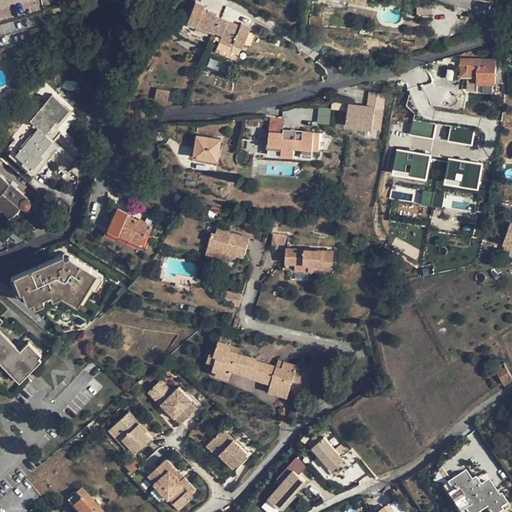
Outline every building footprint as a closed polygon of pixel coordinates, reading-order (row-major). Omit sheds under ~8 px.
[(187,24),(196,27),(197,24),(204,8),(205,5),(197,1),(187,24)] [(197,24),(209,29),(215,15),(216,13),(204,8),(197,24)] [(112,11),(109,31),(108,39),(119,41),(128,42),(129,37),(132,13),(115,11),(112,11)] [(216,32),(222,18),(215,15),(209,29),(216,32)] [(222,35),(228,21),(222,18),(216,32),(222,35)] [(239,26),(228,21),(222,35),(221,36),(233,41),(239,26)] [(233,41),(242,45),(250,27),(241,23),(239,26),(233,41)] [(207,33),(209,29),(197,24),(196,27),(195,28),(207,33)] [(231,46),(231,45),(233,41),(221,36),(219,41),(231,46)] [(478,64),(478,74),(478,82),(494,82),(495,61),(495,58),(460,58),(460,63),(478,64)] [(505,75),(505,61),(495,61),(494,82),(505,82),(505,75)] [(460,74),(478,74),(478,64),(460,63),(460,74)] [(457,67),(450,66),(448,77),(455,79),(457,67)] [(169,90),(157,88),(155,96),(167,98),(169,90)] [(383,93),(369,91),(367,105),(347,103),(347,109),(345,125),(379,128),(383,93)] [(30,121),(38,128),(45,134),(56,121),(58,122),(69,110),(52,95),(30,121)] [(334,103),(333,103),(332,107),(347,109),(347,103),(347,101),(334,100),(334,103)] [(38,128),(16,154),(21,158),(33,168),(44,155),(42,153),(53,140),(45,134),(38,128)] [(295,146),(319,148),(320,131),(303,130),(303,132),(270,130),(269,144),(282,146),(281,155),(294,156),(295,146)] [(220,138),(196,134),(193,155),(217,159),(220,138)] [(59,146),(53,140),(42,153),(44,155),(33,168),(21,158),(19,162),(34,175),(59,146)] [(429,177),(433,153),(400,147),(396,172),(429,177)] [(480,187),(485,162),(452,156),(447,181),(480,187)] [(28,197),(0,175),(0,205),(11,215),(13,213),(20,205),(22,206),(23,206),(25,207),(27,206),(29,204),(29,202),(29,200),(28,197)] [(16,215),(23,206),(22,206),(20,205),(13,213),(16,215)] [(117,206),(107,227),(118,233),(118,231),(140,241),(144,233),(147,234),(152,224),(127,213),(127,211),(117,206)] [(94,221),(88,219),(85,223),(90,228),(94,221)] [(206,252),(219,256),(221,252),(236,257),(237,254),(245,256),(249,238),(231,233),(225,231),(226,227),(217,225),(215,232),(212,232),(206,252)] [(273,249),(286,250),(286,248),(287,248),(288,236),(274,234),(273,249)] [(333,250),(287,248),(286,248),(286,250),(285,262),(295,262),(308,263),(308,270),(332,271),(333,250)] [(99,285),(106,275),(76,256),(68,259),(65,252),(16,272),(22,288),(29,285),(34,297),(65,285),(85,297),(95,282),(99,285)] [(235,261),(236,257),(221,252),(219,256),(235,261)] [(186,297),(186,293),(188,284),(178,283),(176,295),(186,297)] [(197,286),(188,284),(186,293),(195,295),(197,286)] [(241,305),(243,293),(229,290),(226,302),(241,305)] [(19,347),(0,327),(0,331),(17,349),(19,347)] [(21,372),(23,370),(29,363),(40,352),(27,340),(19,347),(17,349),(0,331),(0,355),(12,368),(14,366),(21,372)] [(218,339),(213,354),(215,354),(214,358),(215,358),(224,357),(230,354),(232,352),(228,351),(230,343),(218,339)] [(232,352),(237,348),(238,346),(230,343),(228,351),(232,352)] [(235,353),(232,352),(230,354),(224,357),(215,358),(214,358),(213,362),(211,367),(216,369),(229,373),(231,369),(249,375),(255,356),(236,350),(235,353)] [(269,384),(268,387),(286,393),(290,379),(293,370),(295,365),(281,360),(279,367),(273,365),(255,358),(249,377),(269,384)] [(276,358),(273,365),(279,367),(281,360),(276,358)] [(511,372),(506,361),(497,366),(507,384),(511,381),(511,372)] [(33,367),(29,363),(23,370),(27,373),(33,367)] [(228,377),(229,373),(216,369),(214,373),(228,377)] [(299,372),(293,370),(290,379),(296,381),(299,372)] [(176,391),(164,379),(152,391),(183,423),(201,406),(181,385),(176,391)] [(284,397),(286,393),(268,387),(266,391),(284,397)] [(144,425),(147,423),(132,408),(111,428),(128,446),(131,445),(138,452),(155,436),(144,425)] [(220,431),(216,427),(206,438),(210,441),(220,431)] [(210,441),(207,444),(218,455),(220,453),(235,466),(248,453),(226,432),(224,435),(220,431),(210,441)] [(346,458),(327,435),(314,446),(334,469),(346,458)] [(178,471),(168,459),(150,474),(157,482),(156,482),(174,503),(183,495),(186,498),(187,497),(196,490),(185,477),(181,480),(176,474),(178,471)] [(284,508),(308,480),(295,468),(271,496),(284,508)] [(464,474),(449,484),(467,511),(480,511),(486,508),(488,511),(499,511),(502,511),(500,509),(507,504),(500,495),(498,497),(487,482),(480,487),(474,480),(470,483),(464,474)] [(100,511),(81,489),(68,501),(77,511),(100,511)] [(183,495),(174,503),(180,510),(190,501),(187,497),(186,498),(183,495)] [(401,511),(394,502),(380,511),(401,511)]
